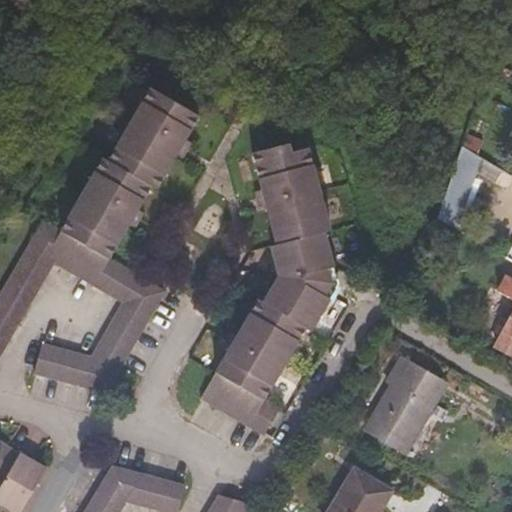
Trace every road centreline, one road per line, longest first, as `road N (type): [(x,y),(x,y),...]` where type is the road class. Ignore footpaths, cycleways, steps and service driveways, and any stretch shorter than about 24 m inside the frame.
road 1 (residential): [(145,435),(263,467),(299,449),(383,310)]
road 2 (residential): [(216,278),(158,375),(145,435)]
road 3 (residential): [(511,387),(383,310)]
